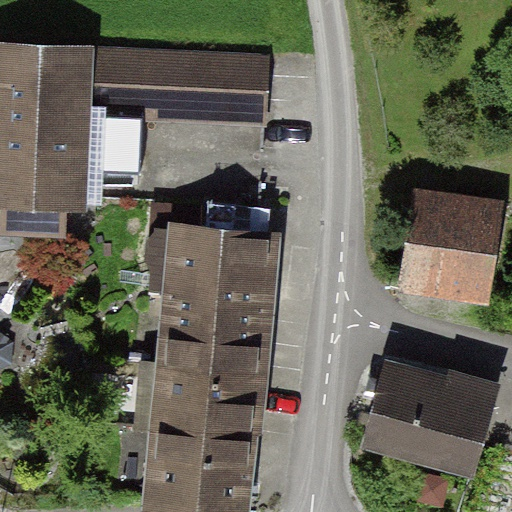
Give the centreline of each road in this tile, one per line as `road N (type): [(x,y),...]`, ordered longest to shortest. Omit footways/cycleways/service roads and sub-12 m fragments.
road 1 (residential): [(325,0),(335,52),(349,319)]
road 2 (residential): [(349,319),(333,348),(316,511)]
road 3 (residential): [(349,319),(511,358)]
